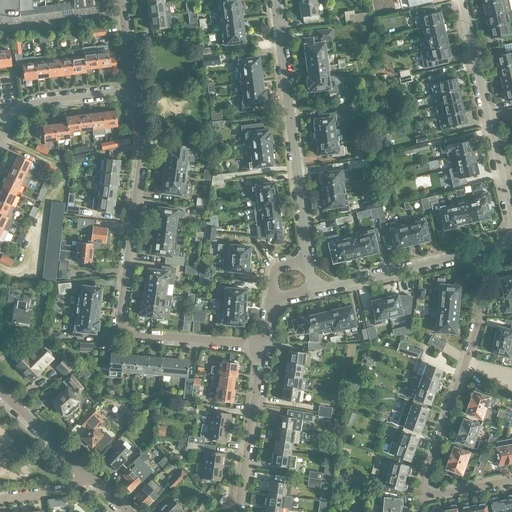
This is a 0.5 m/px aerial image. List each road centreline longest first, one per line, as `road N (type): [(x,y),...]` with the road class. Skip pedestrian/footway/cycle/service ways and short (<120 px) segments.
road 1 (residential): [(260,346),(131,333),(119,320),(140,149),(131,89)]
road 2 (residential): [(309,256),(270,0)]
road 3 (residential): [(421,495),(478,324),(473,254)]
road 4 (residential): [(511,223),(459,0)]
road 5 (residential): [(237,511),(260,346)]
road 6 (residential): [(315,291),(473,254)]
road 7 (residential): [(0,141),(26,107),(131,89)]
